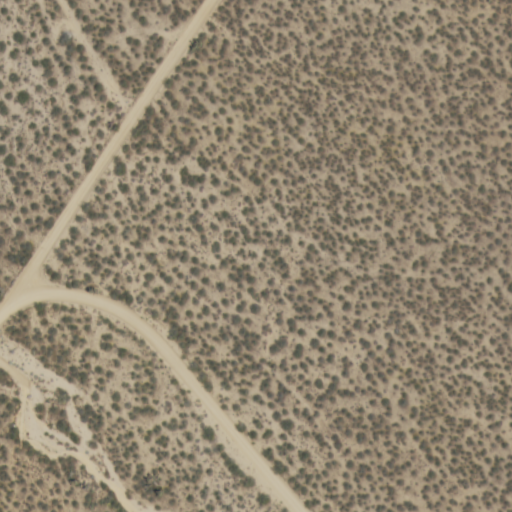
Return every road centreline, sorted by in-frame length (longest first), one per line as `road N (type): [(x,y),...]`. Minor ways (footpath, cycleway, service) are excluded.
road 1 (track): [(0,312),(209,0)]
road 2 (track): [(19,284),(64,293),(146,340),(290,511)]
road 3 (track): [(128,121),(61,0)]
